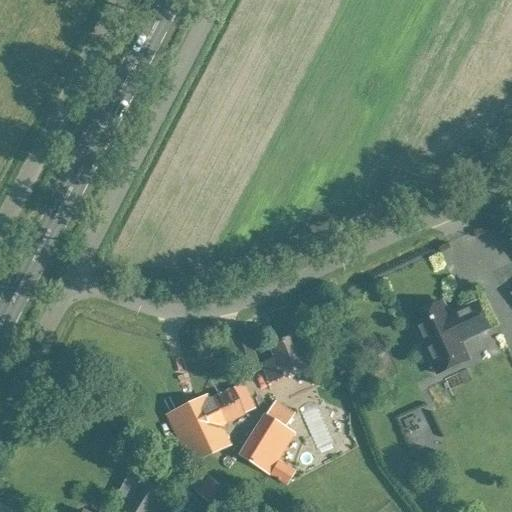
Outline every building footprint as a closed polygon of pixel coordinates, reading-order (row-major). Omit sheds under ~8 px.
[(459,342),(487,328),(476,304),(457,313),(457,314),(448,318),(440,302),(410,316),(437,374),(467,360),(459,342)] [(262,364),(270,383),(304,368),(294,337),(269,347),(274,359),(262,364)] [(243,384),(232,389),(232,388),(199,404),(212,431),(244,415),(244,414),(255,409),(243,384)] [(293,432),(286,427),(294,414),(275,402),(241,456),(267,473),(293,432)] [(432,406),(406,418),(415,438),(441,426),(432,406)] [(306,415),(323,453),(338,446),(321,408),(306,415)] [(422,457),(448,445),(442,433),(416,444),(422,457)] [(284,463),(276,479),(294,489),(303,473),(284,463)] [(212,505),(225,490),(203,471),(190,487),(212,505)] [(164,511),(171,500),(142,482),(125,509),(130,511),(164,511)]
